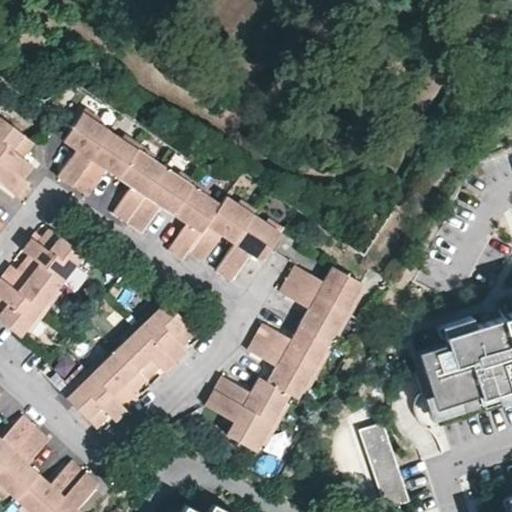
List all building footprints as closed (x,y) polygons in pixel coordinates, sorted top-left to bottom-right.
[(72,186),(110,128),(83,111),(63,142),(74,149),(80,153),(76,158),(71,154),(60,172),(57,176),(72,186)] [(0,118),(0,160),(23,179),(32,168),(24,162),(22,160),(34,145),(0,118)] [(105,170),(117,178),(138,146),(110,128),(72,186),(87,196),(102,174),(96,170),(99,166),(105,170)] [(138,146),(117,178),(130,187),(135,190),(132,195),(127,191),(112,214),(127,223),(166,165),(138,146)] [(80,153),(74,149),(73,152),(71,154),(76,158),(80,153)] [(0,185),(19,200),(31,185),(23,179),(0,160),(0,175),(4,179),(0,183),(0,185)] [(159,207),(172,215),(193,183),(166,165),(127,223),(142,233),(156,211),(152,208),(155,203),(159,207)] [(103,172),(105,170),(99,166),(96,170),(102,174),(103,172)] [(167,250),(182,260),(187,252),(221,201),(193,183),(172,215),(185,223),(191,227),(188,232),(182,228),(167,250)] [(252,214),(224,196),(221,201),(187,252),(202,262),(217,239),(212,235),(215,231),(220,234),(233,243),(252,214)] [(279,232),(252,214),(233,243),(214,270),(229,280),(244,258),(239,254),(242,249),(248,253),(260,261),(270,246),(279,232)] [(191,227),(185,223),(184,226),(182,228),(188,232),(191,227)] [(84,254),(62,237),(49,227),(37,242),(34,240),(31,238),(22,250),(62,282),(84,254)] [(219,237),(220,234),(215,231),(212,235),(217,239),(219,237)] [(246,255),(248,253),(242,249),(239,254),(244,258),(246,255)] [(6,282),(41,309),(62,282),(22,250),(9,266),(13,268),(16,270),(6,282)] [(362,283),(331,265),(323,281),(319,286),(314,284),(318,278),(294,265),(286,278),(346,311),(362,283)] [(0,320),(20,336),(41,309),(6,282),(0,277),(0,320)] [(346,311),(286,278),(279,292),(303,305),(306,300),(311,303),(308,308),(299,324),(329,341),(346,311)] [(320,279),(318,278),(314,284),(319,286),(323,281),(320,279)] [(194,333),(165,302),(140,326),(175,362),(186,351),(183,349),(181,346),(194,333)] [(480,311),(483,321),(488,319),(490,325),(502,321),(500,315),(502,315),(499,305),(480,311)] [(446,339),(416,348),(430,391),(434,405),(458,397),(479,391),(480,395),(511,384),(511,311),(502,315),(500,315),(502,321),(490,325),(488,319),(483,321),(474,324),(444,333),(446,339)] [(440,334),(444,333),(474,324),(471,314),(437,324),(440,334)] [(329,341),(299,324),(290,339),(287,345),(282,342),(285,337),(261,323),(259,327),(254,336),(313,369),(329,341)] [(175,362),(140,326),(116,350),(145,381),(156,370),(159,368),(161,370),(164,373),(175,362)] [(313,369),(254,336),(247,348),(271,362),(274,356),(279,359),(275,365),(266,382),(289,394),(296,399),(313,369)] [(288,338),(285,337),(282,342),(287,345),(290,339),(288,338)] [(145,381),(116,350),(90,374),(126,411),(138,400),(135,396),(132,394),(145,381)] [(279,359),(274,356),(271,362),(273,363),(275,365),(279,359)] [(126,411),(90,374),(66,398),(96,429),(109,416),(111,419),(115,422),(126,411)] [(289,394),(266,382),(257,377),(249,392),(246,398),(240,395),(244,389),(220,376),(212,390),(272,423),(289,394)] [(511,384),(480,395),(483,404),(511,395),(511,384)] [(246,391),(244,389),(240,395),(246,398),(249,392),(246,391)] [(272,423),(212,390),(205,403),(230,417),(233,411),(238,414),(235,420),(226,435),(256,452),(272,423)] [(434,405),(430,391),(421,394),(428,417),(461,407),(458,397),(434,405)] [(238,414),(233,411),(230,417),(232,418),(235,420),(238,414)] [(1,438),(0,437),(0,464),(35,426),(23,414),(4,434),(10,439),(6,443),(1,438)] [(383,420),(359,428),(385,507),(409,499),(383,420)] [(35,426),(0,464),(0,482),(15,496),(37,472),(28,463),(21,457),(25,453),(32,459),(50,439),(35,426)] [(3,436),(1,438),(6,443),(10,439),(4,434),(3,436)] [(21,457),(28,463),(30,461),(32,459),(25,453),(21,457)] [(49,482),(37,472),(15,496),(32,511),(46,511),(84,470),(71,458),(53,478),(58,483),(54,487),(49,482)] [(84,470),(46,511),(81,511),(77,508),(71,502),(75,498),(81,504),(99,484),(84,470)] [(50,480),(49,482),(54,487),(58,483),(53,478),(50,480)] [(505,506),(508,505),(511,503),(511,492),(502,496),(505,506)] [(71,502),(77,508),(79,506),(81,504),(75,498),(71,502)] [(211,501),(205,511),(218,511),(221,507),(211,501)] [(204,511),(185,503),(180,511),(231,511),(221,507),(218,511),(204,511)]
